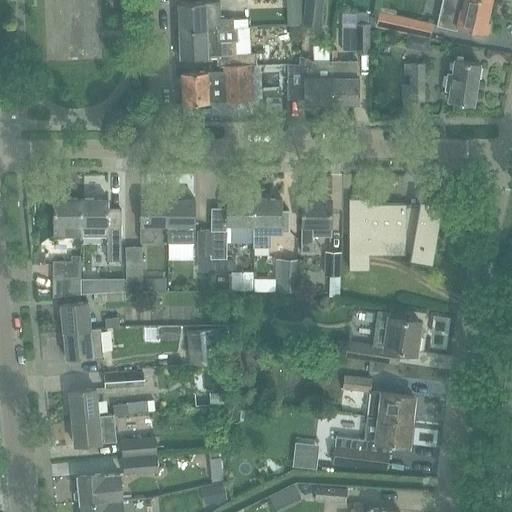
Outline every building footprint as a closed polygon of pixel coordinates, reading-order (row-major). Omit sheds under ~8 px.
[(306,0),(304,24),(319,26),(322,0),(306,0)] [(491,0),(489,0),(442,0),(436,26),(456,31),(457,27),(486,34),(489,21),(486,21),(491,0)] [(198,3),(178,3),(179,31),(217,29),(217,30),(239,29),(248,29),(248,19),(234,19),(234,18),(221,19),(220,3),(205,3),(204,2),(198,3)] [(356,54),(370,54),(370,28),(375,28),(375,18),(368,18),(368,24),(356,24),(356,54)] [(407,31),(429,36),(432,24),(410,19),(407,31)] [(217,29),(179,31),(180,58),(200,57),(206,57),(207,59),(220,59),(221,67),(223,67),(251,65),(257,65),(256,53),(250,53),(250,29),(248,29),(239,29),(217,30),(217,29)] [(298,65),(287,64),(287,99),(304,99),(304,104),(312,104),(332,104),(332,61),(312,61),(299,56),(298,65)] [(448,73),(448,74),(445,90),(450,91),(448,100),(473,104),(480,64),(453,60),(451,74),(448,73)] [(332,61),(332,104),(359,104),(359,78),(358,78),(358,61),(332,61)] [(410,63),(411,82),(411,102),(424,102),(424,63),(410,63)] [(201,72),(181,72),(182,104),(209,103),(225,102),(252,101),(251,65),(223,67),(223,71),(201,72)] [(254,225),(253,225),(253,246),(271,246),(271,234),(284,234),(284,231),(289,230),(289,211),(281,211),(281,198),(254,199),(254,225)] [(66,225),(80,225),(81,199),(53,199),(53,237),(66,237),(66,225)] [(81,199),(80,225),(80,237),(107,237),(107,261),(121,261),(121,210),(108,210),(108,199),(81,199)] [(167,225),(167,199),(140,199),(140,242),(154,242),(154,225),(167,225)] [(195,199),(167,199),(167,225),(167,242),(195,242),(195,199)] [(226,225),(253,225),(254,225),(254,199),(226,199),(226,225)] [(302,199),(302,219),(301,252),(312,252),(313,235),(330,235),(331,199),(302,199)] [(349,199),(349,219),(349,269),(368,269),(368,255),(408,255),(407,260),(432,264),(443,203),(419,199),(417,205),(406,205),(406,204),(369,204),(369,199),(349,199)] [(211,255),(211,231),(198,231),(198,255),(211,255)] [(227,259),(227,231),(211,231),(211,255),(211,259),(227,259)] [(125,247),(126,291),(143,291),(142,247),(125,247)] [(325,252),(325,273),(325,276),(338,276),(339,252),(325,252)] [(53,261),(53,264),(53,297),(80,295),(81,257),(72,256),(72,262),(53,261)] [(298,293),(298,262),(280,262),(280,293),(298,293)] [(267,265),(245,264),(244,280),(267,281),(267,265)] [(61,304),(64,332),(89,330),(89,329),(86,302),(61,304)] [(421,337),(417,337),(420,322),(404,319),(404,316),(389,314),(390,313),(378,312),(373,347),(348,343),(346,356),(396,363),(398,351),(415,353),(416,349),(419,350),(421,337)] [(119,327),(118,317),(105,318),(105,328),(119,327)] [(89,329),(89,330),(64,332),(66,359),(103,356),(100,328),(89,329)] [(188,331),(190,365),(228,362),(230,328),(188,331)] [(144,384),(143,372),(105,375),(106,387),(144,384)] [(370,392),(370,391),(371,379),(343,375),(342,389),(370,392)] [(69,391),(72,419),(98,416),(95,388),(69,391)] [(413,397),(370,391),(370,392),(367,416),(411,421),(413,397)] [(113,405),(114,414),(155,411),(154,401),(127,403),(127,404),(113,405)] [(98,416),(72,419),(74,445),(116,441),(114,414),(98,416)] [(408,446),(411,421),(367,416),(364,440),(336,436),(333,462),(387,469),(390,444),(408,446)] [(156,455),(155,439),(121,441),(122,457),(156,455)] [(296,443),(294,463),(314,466),(317,445),(296,443)] [(157,471),(156,457),(122,459),(123,473),(157,471)] [(80,505),(122,501),(120,473),(104,475),(104,474),(77,477),(78,491),(74,494),(75,500),(79,502),(79,505),(80,505)] [(317,487),(316,500),(346,502),(347,490),(317,487)] [(123,511),(122,501),(80,505),(80,511),(123,511)] [(399,511),(374,509),(374,505),(353,503),(352,511),(399,511)]
